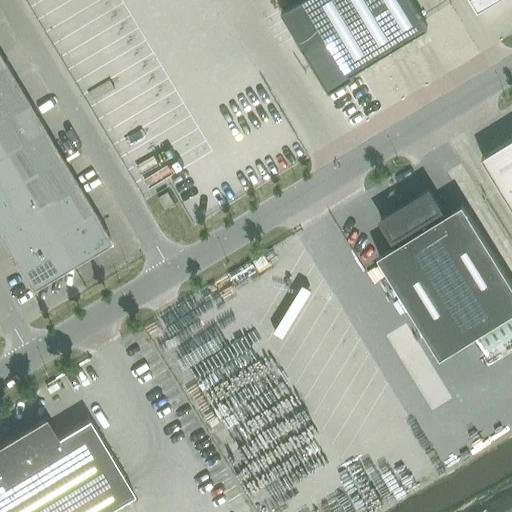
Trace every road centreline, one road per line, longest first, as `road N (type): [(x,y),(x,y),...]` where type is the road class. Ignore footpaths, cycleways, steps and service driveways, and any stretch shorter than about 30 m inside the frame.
road 1 (unclassified): [(163,278),(511,70)]
road 2 (unclassified): [(163,278),(3,1)]
road 3 (unclassified): [(23,362),(163,278)]
